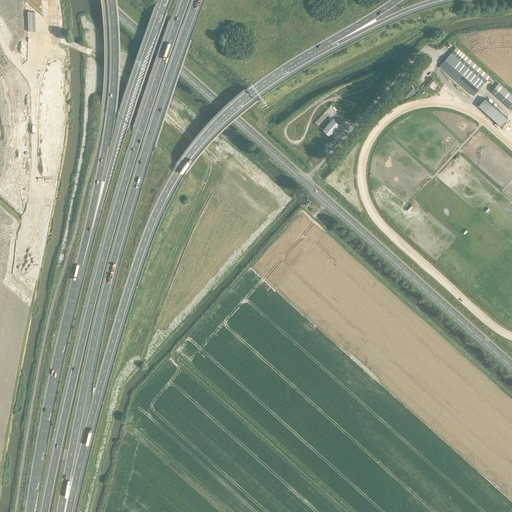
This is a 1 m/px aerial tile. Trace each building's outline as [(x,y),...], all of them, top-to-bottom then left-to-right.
[(489,77),(456,48),(452,52),(440,65),(474,95),(485,82),(489,77)] [(429,85),(434,89),(438,84),(434,80),(429,85)] [(511,95),(498,83),(491,90),(511,108),(511,95)] [(407,98),(415,88),(412,85),(403,95),(407,98)] [(485,98),(479,105),(501,125),(507,118),(485,98)] [(333,118),(323,129),(330,135),(340,124),(333,118)] [(332,136),(319,151),(325,157),(338,142),(332,136)] [(320,138),(316,143),(321,147),(325,143),(320,138)] [(308,212),(313,216),(319,208),(315,204),(308,212)]
